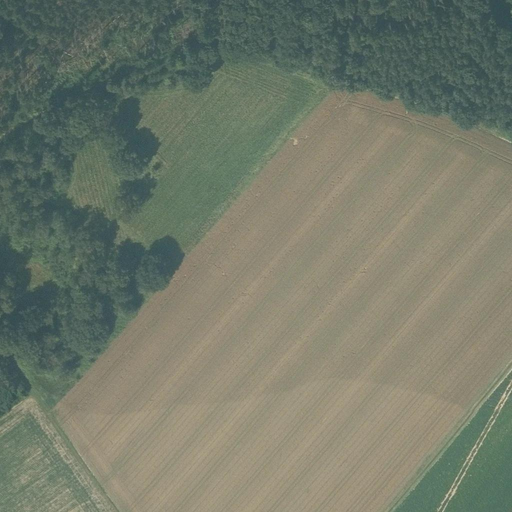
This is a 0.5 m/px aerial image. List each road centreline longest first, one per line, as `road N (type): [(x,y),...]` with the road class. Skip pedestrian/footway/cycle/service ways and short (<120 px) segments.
road 1 (track): [(511,137),(328,79),(252,44),(187,55),(40,110),(0,139)]
road 2 (track): [(122,511),(0,341)]
road 3 (track): [(511,367),(387,511)]
